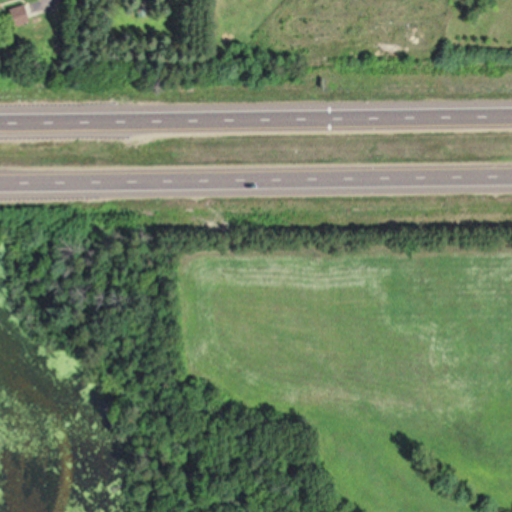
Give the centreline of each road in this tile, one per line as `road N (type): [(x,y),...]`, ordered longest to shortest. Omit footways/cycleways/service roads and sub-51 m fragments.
road 1 (motorway): [(511,113),(0,120)]
road 2 (motorway): [(0,180),(511,174)]
